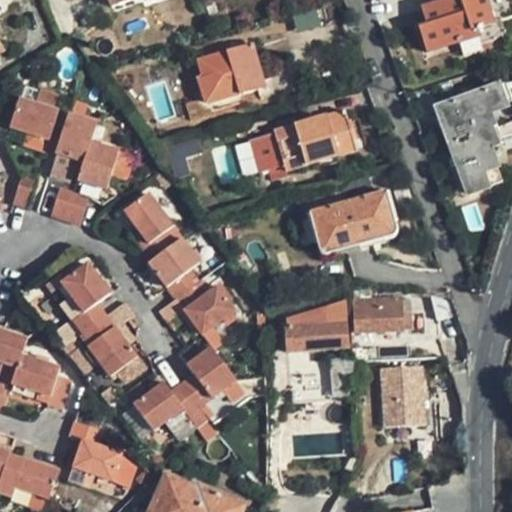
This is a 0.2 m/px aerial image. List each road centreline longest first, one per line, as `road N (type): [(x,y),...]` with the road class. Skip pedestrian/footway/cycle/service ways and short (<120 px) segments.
road 1 (residential): [(354,0),(460,298),(495,328)]
road 2 (residential): [(170,366),(112,254),(60,235),(0,275)]
road 3 (tertiary): [(484,383),(482,508)]
